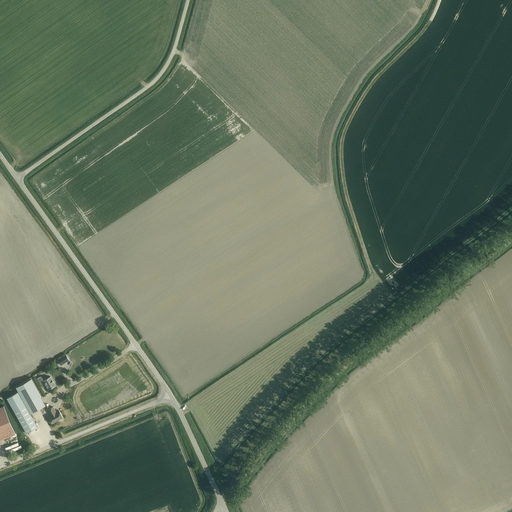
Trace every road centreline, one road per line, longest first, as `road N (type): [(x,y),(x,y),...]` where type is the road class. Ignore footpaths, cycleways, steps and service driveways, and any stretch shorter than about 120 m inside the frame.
road 1 (tertiary): [(169,395),(16,177)]
road 2 (unclassified): [(16,177),(160,78),(188,0)]
road 3 (unclassified): [(0,467),(169,395)]
road 4 (tertiary): [(223,507),(169,395)]
